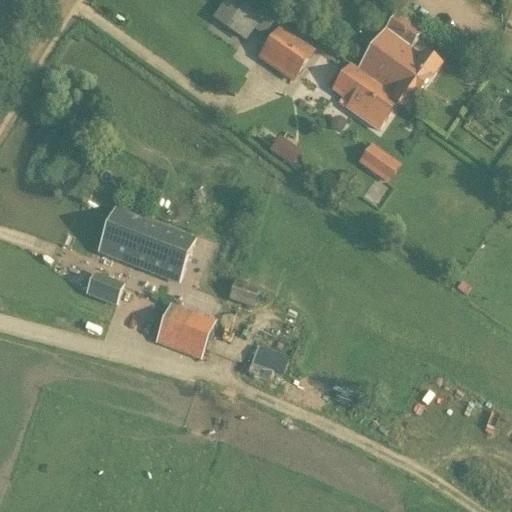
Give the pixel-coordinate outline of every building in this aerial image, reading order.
[(247,0),(225,0),(213,20),(246,43),(261,21),(266,13),(247,0)] [(396,19),(358,73),(400,104),(398,109),(407,115),(439,69),(424,58),(424,59),(411,50),(421,36),(396,19)] [(260,61),(292,83),(312,55),(280,33),(260,61)] [(400,104),(358,73),(356,76),(348,70),(333,93),(357,109),(353,114),(380,133),(398,109),(400,104)] [(296,169),(304,160),(283,141),(275,150),(296,169)] [(370,150),(360,163),(390,185),(400,171),(370,150)] [(115,210),(97,256),(131,269),(132,269),(179,287),(196,241),(149,223),(115,210)] [(95,276),(87,296),(86,298),(117,310),(125,288),(95,276)] [(229,302),(252,310),(260,291),(236,282),(229,302)] [(171,307),(156,346),(200,364),(215,324),(171,307)] [(284,378),(290,362),(258,350),(252,366),(284,378)]
